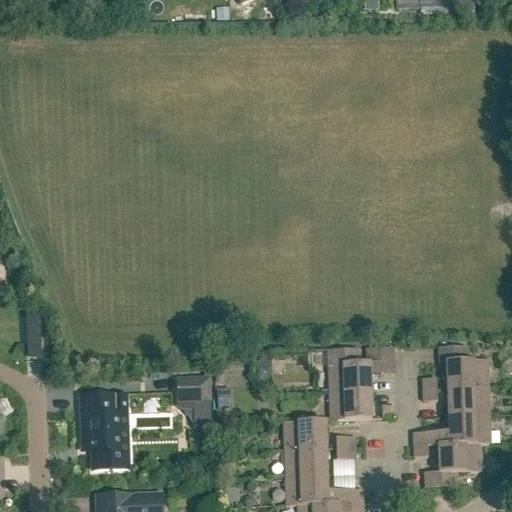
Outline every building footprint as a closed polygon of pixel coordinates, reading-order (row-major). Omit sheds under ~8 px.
[(395,0),(396,11),(420,11),(419,0),(395,0)] [(459,0),(419,0),(420,11),(460,12),(460,9),(459,0)] [(446,393),(488,391),(487,363),(466,364),(466,349),(438,350),(439,366),(445,366),(446,393)] [(329,396),(371,394),(370,378),(393,377),(393,352),(393,351),(367,352),(367,366),(359,366),(359,352),(328,353),(329,396)] [(209,381),(176,382),(177,406),(210,405),(209,381)] [(424,394),(437,394),(436,382),(423,383),(424,394)] [(447,421),(489,419),(488,391),(446,393),(447,421)] [(371,394),(329,396),(330,424),(372,422),(371,394)] [(437,394),(424,394),(424,405),(437,405),(437,394)] [(116,399),(80,400),(82,444),(91,444),(92,473),(128,472),(127,432),(126,398),(116,399)] [(382,421),(395,421),(395,410),(381,410),(382,421)] [(479,447),(490,447),(489,419),(447,421),(448,435),(413,436),(414,449),(428,449),(437,448),(479,447)] [(284,454),(326,452),(325,424),(283,425),(284,454)] [(336,452),(349,451),(349,440),(336,440),(336,452)] [(480,475),(479,447),(437,448),(438,475),(424,476),(424,491),(456,490),(455,476),(480,475)] [(428,460),(428,449),(414,449),(414,461),(428,460)] [(349,451),(336,452),(336,463),(350,462),(349,451)] [(285,481),(327,479),(326,452),(284,454),(285,481)] [(349,507),(362,506),(362,493),(328,494),(327,479),(285,481),(286,509),(297,509),(297,508),(339,507),(349,507)] [(157,511),(157,499),(161,499),(161,498),(131,499),(95,500),(95,511),(157,511)]
